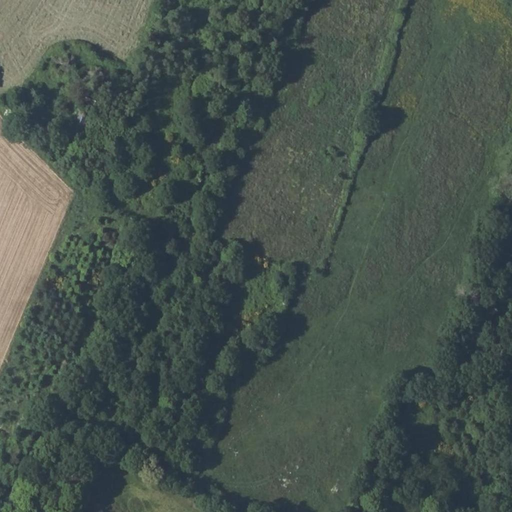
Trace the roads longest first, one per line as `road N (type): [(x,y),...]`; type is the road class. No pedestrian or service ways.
road 1 (track): [(511,378),(490,375),(482,386),(401,400),(360,511)]
road 2 (track): [(233,511),(208,490),(63,411)]
